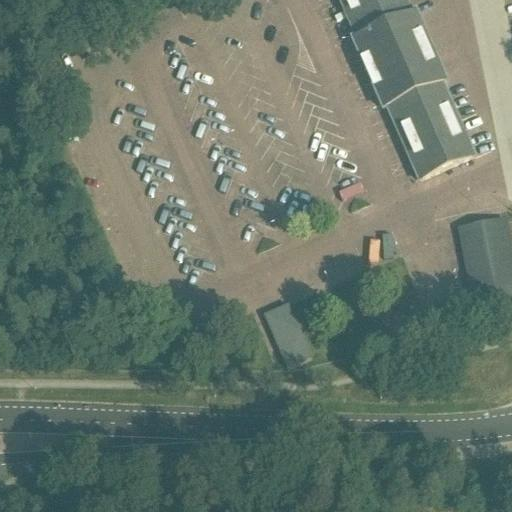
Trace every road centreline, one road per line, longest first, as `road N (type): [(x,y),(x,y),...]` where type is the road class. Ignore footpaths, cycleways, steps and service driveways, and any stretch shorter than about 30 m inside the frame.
road 1 (tertiary): [(0,463),(385,433)]
road 2 (tertiary): [(385,433),(0,420)]
road 3 (tertiary): [(385,433),(511,426)]
